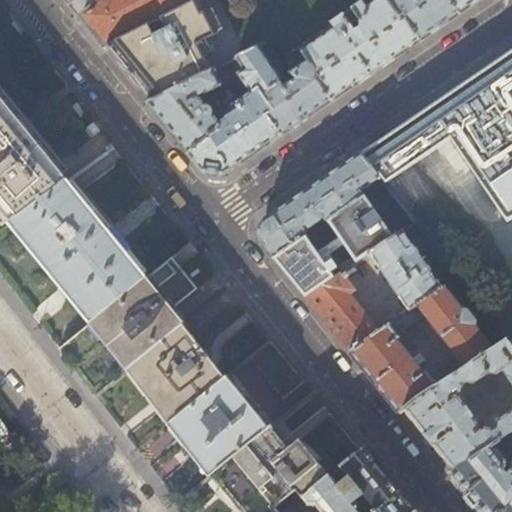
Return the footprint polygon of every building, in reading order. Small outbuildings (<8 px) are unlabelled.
[(63,0),(78,18),(99,0),(63,0)] [(99,0),(78,18),(104,50),(109,47),(198,1),(200,0),(99,0)] [(312,64),(323,80),(320,83),(331,100),(386,63),(420,40),(406,20),(403,21),(387,0),(383,0),(370,10),(366,4),(334,26),(338,32),(306,55),(312,64)] [(387,0),(403,21),(406,20),(420,40),(442,25),(458,13),(450,0),(387,0)] [(450,0),(458,13),(476,1),(478,0),(450,0)] [(219,69),(206,46),(209,44),(207,42),(222,33),(209,12),(205,14),(198,1),(109,47),(153,100),(215,71),(219,69)] [(241,77),(253,96),(260,92),(276,116),(271,120),(281,135),(306,118),(331,100),(320,83),(323,80),(312,64),(294,76),(298,83),(285,91),(283,88),(284,84),(261,50),(238,60),(246,73),(241,77)] [(511,50),(501,58),(362,153),(380,179),(383,183),(385,185),(450,139),(507,221),(511,217),(511,50)] [(223,89),(215,71),(153,100),(147,103),(168,129),(189,154),(220,136),(223,126),(215,116),(214,113),(210,109),(202,100),(223,89)] [(239,115),(223,126),(220,136),(189,154),(201,169),(226,173),(251,156),(281,135),(271,120),(276,116),(260,92),(253,96),(235,109),(239,115)] [(12,221),(67,181),(17,120),(0,98),(0,210),(10,223),(12,221)] [(380,179),(362,153),(319,182),(266,219),(262,243),(274,258),(364,197),(360,191),(360,190),(363,188),(365,189),(380,179)] [(105,229),(111,224),(82,189),(76,193),(70,186),(67,181),(12,221),(94,321),(146,279),(109,234),(105,229)] [(383,183),(364,197),(274,258),(288,276),(306,298),(353,267),(370,255),(402,233),(415,224),(385,185),(383,183)] [(442,288),(402,233),(370,255),(409,311),(417,307),(442,288)] [(355,271),(353,267),(306,298),(327,323),(350,351),(387,325),(397,319),(392,312),(379,321),(377,320),(372,324),(350,294),(354,290),(345,279),(355,271)] [(149,283),(146,279),(94,321),(60,350),(77,373),(95,396),(127,371),(182,325),(177,317),(171,309),(194,289),(178,270),(155,289),(149,283)] [(490,353),(442,288),(417,307),(465,370),(490,353)] [(188,333),(182,325),(127,371),(169,425),(224,379),(213,365),(193,339),(188,333)] [(387,325),(350,351),(375,381),(400,413),(404,410),(436,390),(387,325)] [(283,399),(304,382),(270,342),(250,358),(283,399)] [(503,439),(511,433),(511,347),(508,342),(490,353),(465,370),(436,390),(404,410),(428,439),(454,471),(492,446),(503,439)] [(263,413),(231,374),(224,379),(169,425),(211,476),(273,426),(263,413)] [(273,429),(273,426),(211,476),(240,511),(285,511),(294,505),(329,477),(300,440),(289,449),(285,444),(281,439),(277,434),(273,429)] [(511,440),(511,433),(503,439),(506,444),(511,440)] [(509,471),(511,475),(509,477),(507,475),(503,476),(501,473),(506,469),(506,463),(492,446),(454,471),(449,474),(463,490),(481,511),(511,511),(511,462),(510,464),(509,471)] [(341,467),(348,476),(336,486),(329,477),(294,505),(299,511),(307,505),(316,505),(321,511),(357,511),(353,507),(356,504),(362,500),(366,504),(370,502),(374,507),(371,510),(372,511),(374,511),(399,492),(383,473),(364,449),(341,467)] [(414,511),(399,492),(374,511),(414,511)]
